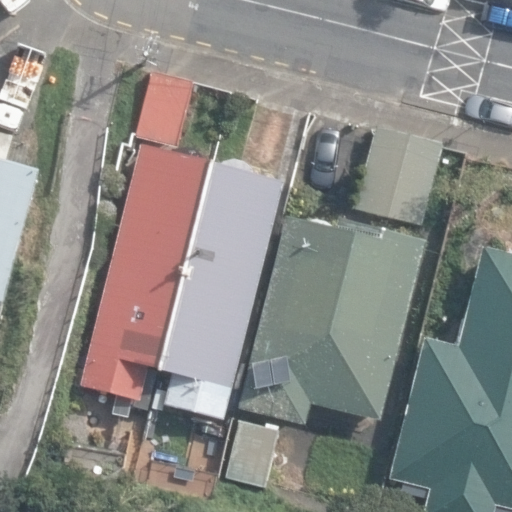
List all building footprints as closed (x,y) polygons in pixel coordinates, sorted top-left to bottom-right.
[(137,137),(177,148),(194,84),(154,74),(137,137)] [(357,208),(422,225),(442,144),(376,128),(357,208)] [(0,318),(42,170),(8,161),(15,138),(0,133),(0,318)] [(149,367),(160,370),(213,164),(142,146),(80,385),(140,401),(149,367)] [(213,164),(160,370),(173,373),(164,407),(223,422),(285,182),(213,164)] [(237,407),(305,424),(311,402),(380,420),(426,241),(340,219),(337,231),(286,218),(237,407)] [(424,511),(511,511),(511,254),(484,248),(459,347),(425,338),(390,479),(403,482),(400,493),(427,499),(424,511)] [(264,489),(279,428),(241,418),(225,479),(264,489)]
